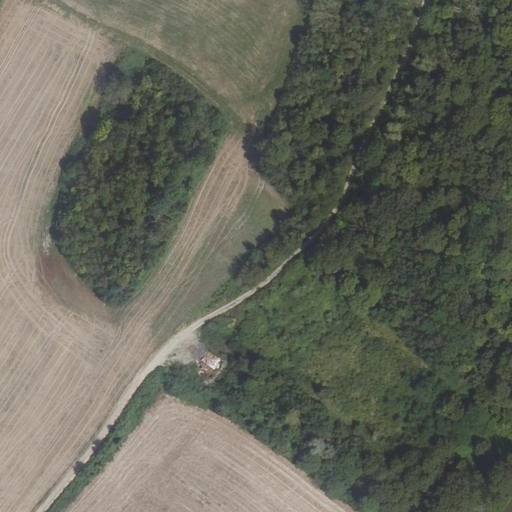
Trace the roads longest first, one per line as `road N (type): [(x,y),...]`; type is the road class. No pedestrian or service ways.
road 1 (track): [(41,511),(176,340),(283,269),(312,236),(426,0)]
road 2 (track): [(45,0),(192,84),(292,201),(331,206)]
